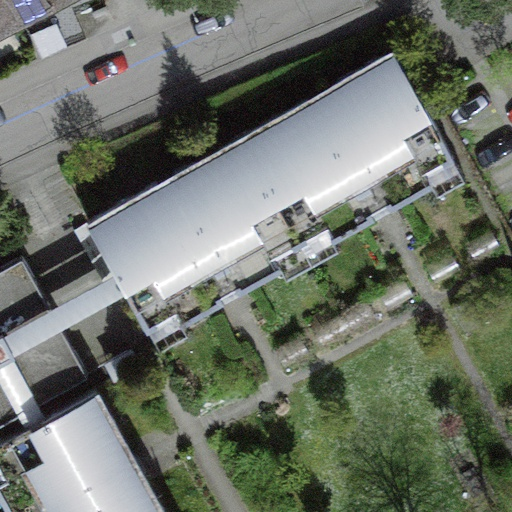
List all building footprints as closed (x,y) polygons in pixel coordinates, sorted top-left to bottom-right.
[(0,0),(0,22),(43,0),(0,0)] [(471,171),(402,45),(300,101),(144,186),(87,218),(111,263),(126,289),(156,344),(471,171)] [(47,298),(22,254),(3,265),(0,266),(0,420),(88,371),(61,324),(47,298)] [(85,277),(47,298),(61,324),(99,304),(126,289),(111,263),(85,277)] [(165,511),(96,385),(0,437),(0,466),(25,511),(165,511)]
